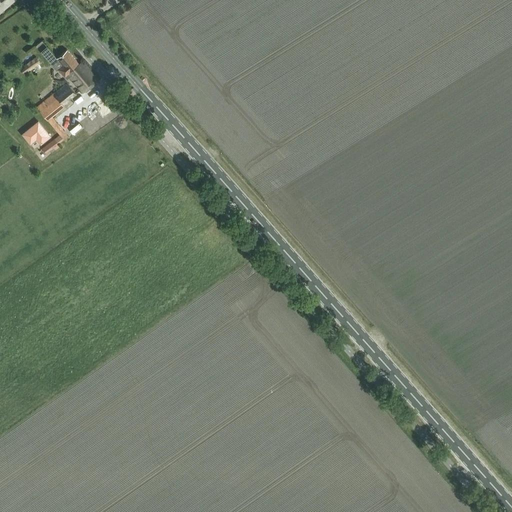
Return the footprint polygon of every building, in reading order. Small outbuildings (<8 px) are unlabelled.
[(6,7),(14,0),(0,0),(0,13),(8,8),(6,7)] [(62,65),(57,69),(66,79),(69,77),(83,93),(98,80),(86,65),(83,68),(67,50),(57,58),(62,65)] [(28,71),(40,63),(36,56),(23,65),(28,71)] [(67,82),(37,106),(47,119),(64,106),(67,109),(74,104),(70,99),(76,93),(67,82)] [(39,121),(23,134),(29,143),(36,138),(40,143),(50,135),(39,121)]
